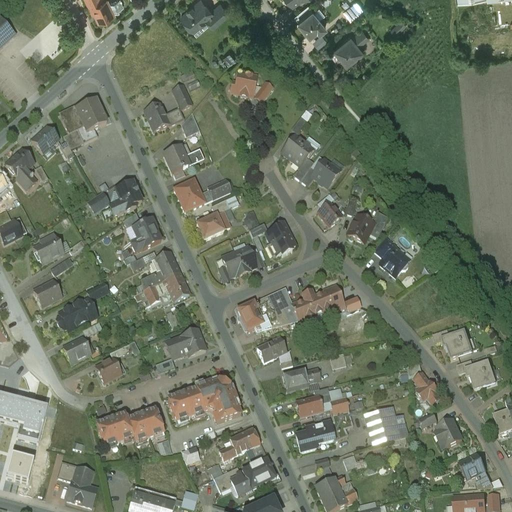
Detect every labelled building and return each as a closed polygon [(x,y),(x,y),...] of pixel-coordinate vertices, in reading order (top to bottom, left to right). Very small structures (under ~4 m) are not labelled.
[(84,0),(90,13),(93,11),(98,22),(113,16),(112,14),(108,5),(106,0),(104,1),(103,0),(84,0)] [(117,0),(108,5),(112,14),(119,11),(118,9),(123,7),(120,0),(117,0)] [(198,2),(192,7),(191,6),(186,10),(187,11),(181,16),(185,22),(184,22),(184,25),(188,30),(191,30),(192,30),(193,31),(206,20),(212,27),(219,22),(211,12),(205,5),(203,7),(198,2)] [(220,4),(211,12),(219,22),(228,14),(220,4)] [(359,14),(352,5),(343,12),(350,21),(359,14)] [(307,6),(294,17),(297,22),(311,10),(307,6)] [(325,27),(311,10),(297,22),(297,24),(301,29),(303,29),(309,36),(316,30),(319,33),(325,27)] [(402,21),(395,27),(399,32),(406,25),(402,21)] [(0,51),(14,39),(0,22),(0,51)] [(361,31),(352,38),(358,46),(367,38),(361,31)] [(350,36),(334,49),(335,50),(329,54),(334,60),(339,56),(345,64),(362,50),(358,46),(352,38),(350,36)] [(230,65),(236,59),(230,52),(223,58),(230,65)] [(182,77),(190,92),(200,87),(192,72),(182,77)] [(245,81),(237,79),(236,87),(233,87),(231,97),(240,98),(240,100),(246,101),(246,100),(251,101),(252,99),(254,89),(256,80),(245,78),(245,81)] [(265,87),(262,91),(254,89),(252,99),(255,99),(254,101),(261,106),(271,92),(265,87)] [(191,108),(182,89),(172,93),(181,113),(191,108)] [(95,102),(75,111),(86,134),(93,131),(106,125),(95,102)] [(159,107),(143,115),(152,135),(169,128),(159,107)] [(75,111),(59,119),(68,137),(77,133),(79,138),(86,134),(75,111)] [(199,134),(191,116),(181,128),(186,139),(199,134)] [(300,121),(291,133),(297,139),(307,126),(300,121)] [(47,131),(31,145),(42,157),(58,143),(47,131)] [(86,134),(79,138),(83,146),(97,139),(93,131),(86,134)] [(304,147),(294,139),(281,157),(282,156),(292,163),(291,165),(299,171),(301,168),(306,162),(308,164),(315,155),(304,147)] [(319,148),(308,140),(304,147),(315,155),(319,148)] [(66,146),(60,149),(67,161),(73,158),(66,146)] [(179,151),(163,158),(172,178),(181,174),(181,173),(188,170),(184,161),(179,151)] [(23,153),(6,169),(16,180),(17,181),(24,174),(32,167),(27,162),(29,160),(23,153)] [(199,155),(184,161),(188,170),(203,164),(199,155)] [(339,174),(323,163),(315,174),(311,180),(313,182),(327,191),(339,174)] [(40,168),(34,172),(41,186),(48,182),(40,168)] [(301,168),(299,171),(293,179),(300,185),(308,173),(301,168)] [(308,173),(300,185),(307,190),(313,182),(311,180),(315,174),(310,170),(308,173)] [(17,181),(16,180),(15,181),(26,193),(34,185),(30,181),(32,180),(30,178),(29,179),(24,174),(17,181)] [(238,197),(231,182),(226,185),(233,200),(238,197)] [(193,183),(173,192),(184,216),(204,207),(200,197),(193,183)] [(132,185),(115,193),(120,204),(125,214),(135,209),(134,207),(141,203),(132,185)] [(226,185),(200,197),(204,207),(207,212),(211,210),(225,203),(233,200),(226,185)] [(108,191),(104,186),(98,190),(101,195),(108,191)] [(102,195),(87,205),(94,216),(109,206),(102,195)] [(225,203),(211,210),(215,218),(216,218),(216,219),(222,216),(222,215),(229,211),(225,203)] [(120,205),(110,210),(114,219),(125,214),(120,204),(119,205),(120,205)] [(356,206),(348,204),(344,218),(352,220),(356,206)] [(341,220),(329,207),(317,217),(328,231),(341,220)] [(6,214),(0,217),(0,230),(11,224),(6,214)] [(135,216),(122,224),(126,231),(140,225),(135,216)] [(215,218),(196,227),(198,232),(195,233),(198,240),(201,239),(204,243),(223,234),(223,233),(229,230),(222,216),(216,219),(216,218),(215,218)] [(386,223),(376,217),(370,227),(374,228),(368,238),(376,242),(386,223)] [(370,227),(357,219),(346,239),(363,248),(368,238),(374,228),(370,227)] [(19,221),(14,223),(11,225),(11,224),(0,230),(0,240),(4,247),(21,238),(26,236),(19,221)] [(151,222),(132,230),(133,232),(138,243),(136,244),(140,253),(160,244),(154,232),(155,231),(151,222)] [(283,226),(272,232),(274,234),(265,239),(270,249),(272,248),(277,258),(275,259),(276,259),(280,257),(282,260),(291,255),(290,252),(295,250),(290,241),(289,242),(283,230),(284,230),(283,226)] [(264,227),(249,234),(252,242),(267,234),(264,227)] [(133,232),(128,234),(133,245),(136,244),(138,243),(133,232)] [(53,238),(39,245),(41,248),(34,252),(42,267),(63,256),(53,238)] [(395,249),(385,241),(373,254),(383,262),(393,251),(394,251),(395,249)] [(81,244),(67,253),(71,258),(84,249),(81,244)] [(133,245),(131,246),(135,255),(140,253),(136,244),(133,245)] [(272,248),(270,249),(267,250),(272,260),(275,259),(277,258),(272,248)] [(247,250),(234,256),(243,277),(249,275),(248,273),(256,270),(251,260),(247,250)] [(394,251),(393,251),(383,262),(379,267),(395,280),(401,273),(405,273),(407,270),(407,267),(406,266),(407,266),(402,261),(403,259),(394,251)] [(134,256),(123,261),(126,266),(136,262),(134,256)] [(178,277),(169,256),(154,263),(159,274),(164,283),(178,277)] [(234,256),(221,261),(225,271),(229,281),(237,278),(237,280),(243,277),(234,256)] [(259,257),(251,260),(256,270),(257,272),(264,269),(259,257)] [(142,259),(131,265),(134,272),(146,267),(142,259)] [(68,260),(63,263),(68,270),(73,267),(68,260)] [(63,263),(50,272),(55,279),(68,270),(63,263)] [(225,271),(218,274),(223,286),(230,283),(229,281),(225,271)] [(159,274),(141,283),(146,292),(153,288),(164,283),(159,274)] [(178,277),(164,283),(169,294),(174,304),(188,298),(178,277)] [(164,283),(153,288),(158,299),(169,294),(164,283)] [(54,285),(33,295),(41,310),(62,300),(54,285)] [(103,286),(85,295),(89,302),(107,293),(103,286)] [(158,299),(153,288),(146,292),(143,293),(151,308),(160,303),(158,299)] [(292,308),(291,308),(298,324),(330,311),(332,316),(344,311),(335,289),(323,293),(324,295),(313,299),(311,294),(302,298),(304,303),(292,308)] [(284,291),(253,305),(263,328),(258,330),(260,334),(298,324),(291,308),(292,308),(284,291)] [(87,302),(58,317),(60,320),(57,322),(56,325),(59,332),(63,333),(66,332),(67,335),(96,320),(87,302)] [(253,305),(236,313),(247,335),(258,330),(263,328),(253,305)] [(94,327),(82,333),(86,340),(98,334),(94,327)] [(198,333),(169,344),(172,354),(171,355),(174,361),(188,356),(189,359),(205,353),(198,333)] [(447,333),(433,338),(435,345),(443,343),(442,342),(449,339),(447,333)] [(449,339),(442,342),(443,343),(445,350),(448,349),(452,362),(458,360),(457,358),(471,353),(465,334),(449,339)] [(279,341),(256,352),(263,367),(286,355),(279,341)] [(83,342),(71,348),(71,346),(62,351),(70,368),(91,357),(83,342)] [(129,346),(116,353),(119,359),(132,353),(129,346)] [(342,369),(339,357),(323,361),(325,367),(332,365),(333,371),(342,369)] [(171,361),(155,367),(158,375),(174,369),(171,361)] [(112,362),(96,370),(103,386),(120,378),(112,362)] [(291,362),(279,365),(281,371),(292,368),(291,362)] [(471,364),(457,368),(460,377),(466,375),(465,373),(473,370),(471,364)] [(473,370),(465,373),(466,375),(469,382),(471,381),(475,394),(482,392),(481,389),(495,384),(488,365),(473,370)] [(418,367),(406,370),(408,384),(413,383),(421,377),(418,367)] [(317,372),(303,375),(306,387),(323,383),(321,377),(318,378),(317,372)] [(303,373),(283,378),(288,396),(307,391),(306,387),(303,375),(303,373)] [(427,386),(421,377),(413,383),(420,392),(415,395),(422,405),(427,401),(432,408),(439,402),(434,395),(436,394),(429,385),(427,386)] [(210,383),(202,386),(203,388),(195,391),(195,392),(203,414),(203,415),(204,416),(208,414),(208,412),(210,413),(212,414),(211,416),(215,427),(240,418),(237,410),(235,411),(233,404),(236,403),(234,395),(230,396),(228,390),(229,388),(218,382),(217,385),(211,387),(210,383)] [(189,393),(183,395),(183,396),(179,397),(174,399),(167,402),(170,409),(169,410),(171,417),(172,417),(175,424),(181,422),(181,423),(198,417),(198,416),(203,415),(203,414),(195,392),(189,394),(189,393)] [(328,396),(295,405),(297,413),(331,404),(330,404),(328,396)] [(47,412),(0,399),(0,479),(28,486),(47,412)] [(344,400),(330,404),(331,404),(297,413),(299,421),(322,415),(332,412),(346,408),(344,400)] [(346,408),(332,412),(333,418),(348,414),(346,408)] [(392,411),(363,419),(371,449),(408,439),(405,430),(398,432),(392,411)] [(142,417),(138,419),(138,418),(132,420),(133,421),(127,423),(132,440),(134,446),(140,443),(140,444),(157,438),(157,437),(163,435),(160,428),(161,427),(158,420),(157,420),(155,413),(148,415),(147,414),(142,416),(142,417)] [(511,423),(508,413),(493,418),(500,438),(511,433),(511,423)] [(348,414),(333,418),(330,419),(332,426),(329,427),(334,437),(331,439),(334,445),(347,438),(344,432),(352,430),(348,414)] [(117,419),(112,421),(108,423),(108,422),(102,424),(103,425),(96,427),(99,435),(97,435),(100,443),(101,442),(104,450),(110,448),(110,449),(127,443),(127,442),(132,440),(127,423),(126,423),(124,417),(118,419),(117,419)] [(433,417),(418,424),(421,431),(436,424),(433,417)] [(452,423),(436,430),(446,451),(462,444),(452,423)] [(315,429),(303,432),(305,439),(293,442),(299,458),(317,452),(316,449),(334,445),(331,439),(334,437),(329,427),(316,431),(315,429)] [(243,437),(242,435),(237,437),(238,439),(229,444),(230,445),(236,459),(252,452),(245,436),(243,437)] [(168,442),(161,444),(166,457),(172,455),(168,442)] [(83,448),(74,445),(72,452),(80,455),(83,448)] [(230,445),(226,447),(227,450),(219,454),(224,465),(236,459),(230,445)] [(347,472),(358,468),(354,457),(343,461),(347,472)] [(477,458),(458,468),(466,484),(476,479),(485,475),(477,458)] [(327,462),(315,465),(317,473),(329,470),(327,462)] [(265,463),(243,474),(244,478),(251,493),(252,494),(274,482),(265,463)] [(92,476),(61,466),(56,480),(72,485),(87,490),(92,476)] [(216,466),(206,471),(209,477),(215,474),(219,472),(216,466)] [(237,470),(227,475),(231,485),(241,479),(237,470)] [(227,475),(213,481),(218,492),(231,486),(231,485),(227,475)] [(494,492),(485,475),(476,479),(479,485),(476,486),(479,493),(494,492)] [(241,479),(231,485),(231,486),(237,499),(251,493),(244,478),(241,479)] [(342,479),(333,483),(337,491),(346,487),(342,479)] [(333,483),(315,491),(324,511),(338,511),(345,509),(337,491),(333,483)] [(87,490),(72,485),(67,502),(90,510),(96,493),(87,490)] [(349,493),(346,487),(337,491),(345,509),(358,503),(355,498),(357,497),(354,491),(349,493)] [(182,504),(135,491),(128,511),(172,511),(174,508),(181,510),(182,504)] [(193,511),(197,498),(185,495),(182,504),(181,510),(188,511),(193,511)] [(499,511),(498,495),(485,496),(486,498),(486,511),(499,511)] [(486,511),(486,498),(453,500),(453,511),(486,511)] [(277,511),(273,502),(251,511),(277,511)]
